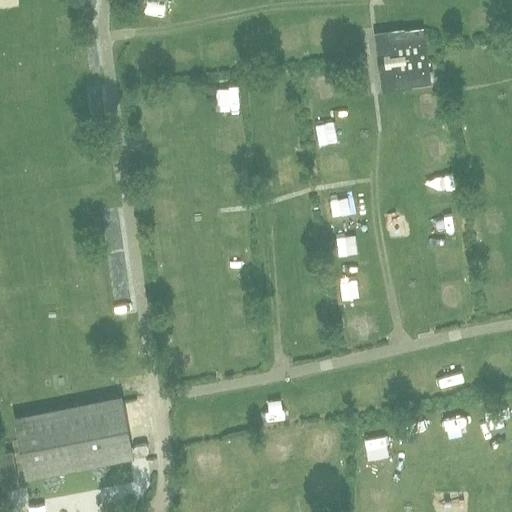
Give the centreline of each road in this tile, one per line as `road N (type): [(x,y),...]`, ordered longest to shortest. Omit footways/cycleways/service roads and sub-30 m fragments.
road 1 (track): [(403,349),(373,181),(374,3)]
road 2 (track): [(102,38),(297,3),(374,3)]
road 3 (track): [(282,377),(255,208)]
